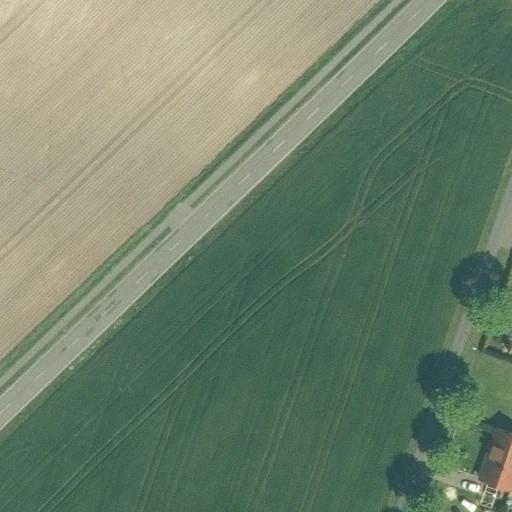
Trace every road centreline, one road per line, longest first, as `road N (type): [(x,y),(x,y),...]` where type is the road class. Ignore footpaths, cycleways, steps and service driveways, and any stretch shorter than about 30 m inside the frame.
road 1 (tertiary): [(0,407),(428,0)]
road 2 (residential): [(511,192),(400,511)]
